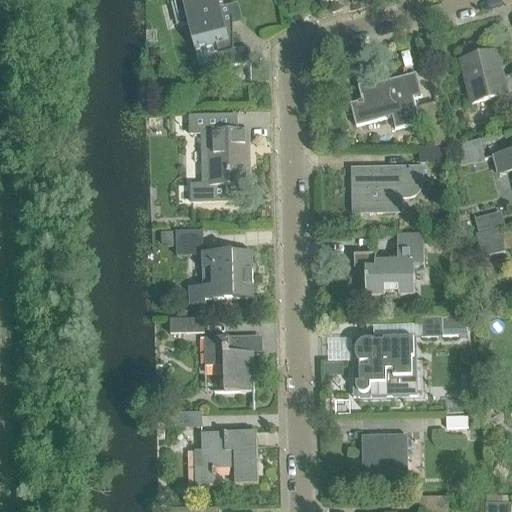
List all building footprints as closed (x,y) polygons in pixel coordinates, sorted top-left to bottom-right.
[(232,52),(218,0),(186,0),(184,1),(185,5),(179,6),(183,26),(189,25),(196,53),(218,47),(223,68),(251,67),(250,51),(232,52)] [(472,107),(508,98),(507,95),(511,93),(511,79),(504,81),(497,54),(461,63),(472,107)] [(421,126),(414,101),(423,99),(417,76),(381,86),(380,83),(359,89),(363,103),(351,106),(357,129),(393,120),(396,132),(421,126)] [(238,118),(190,119),(190,137),(202,137),(204,187),(192,187),(192,205),(240,204),(239,188),(250,187),(248,134),(238,135),(238,118)] [(447,148),(442,126),(430,129),(435,150),(437,150),(447,148)] [(480,142),(455,149),(460,169),(485,162),(480,142)] [(449,165),(448,154),(448,150),(437,150),(435,150),(420,151),(421,166),(449,165)] [(511,154),(495,159),(499,178),(511,174),(511,154)] [(424,179),(424,171),(352,172),(353,217),(355,217),(373,217),(373,216),(403,215),(402,201),(410,200),(416,198),(421,193),(424,186),(424,179)] [(501,215),(475,221),(479,235),(505,228),(501,215)] [(500,232),(477,237),(483,261),(506,255),(500,232)] [(204,257),(203,234),(177,235),(178,258),(203,257),(204,290),(189,290),(190,308),(206,308),(206,303),(225,302),(225,301),(254,300),(253,256),(204,257)] [(424,236),(398,237),(399,263),(377,263),(377,257),(355,258),(355,271),(366,271),(367,300),(388,299),(389,302),(400,302),(400,299),(416,298),(415,270),(425,269),(424,236)] [(205,320),(171,321),(171,337),(205,336),(205,320)] [(467,320),(422,321),(422,341),(467,340),(467,320)] [(240,340),(205,341),(206,369),(225,369),(225,395),(255,395),(254,356),(264,356),(263,339),(248,340),(248,341),(240,341),(240,340)] [(417,339),(353,341),(353,363),(357,363),(358,400),(418,398),(417,339)] [(477,377),(466,378),(469,398),(480,397),(477,377)] [(203,418),(172,418),(173,431),(203,430),(203,418)] [(468,420),(447,420),(447,431),(468,431),(468,420)] [(196,487),(196,488),(217,488),(217,471),(231,471),(235,471),(235,487),(259,486),(258,449),(278,448),(277,435),(257,435),(225,435),(225,438),(218,438),(218,436),(202,436),(202,442),(203,453),(196,453),(196,487)] [(407,439),(363,440),(364,480),(409,479),(407,439)] [(448,511),(448,499),(420,500),(420,511),(448,511)]
